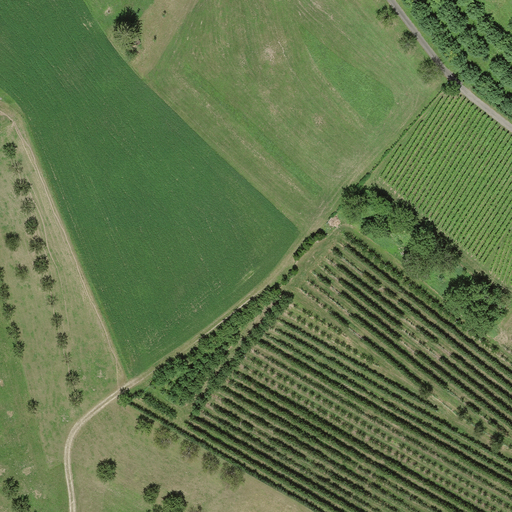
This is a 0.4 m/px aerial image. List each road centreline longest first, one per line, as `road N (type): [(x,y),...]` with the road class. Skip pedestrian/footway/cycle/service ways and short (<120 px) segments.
road 1 (track): [(72,511),(68,443),(77,423),(254,292)]
road 2 (track): [(124,389),(21,134)]
road 3 (track): [(389,0),(455,83),(511,128)]
